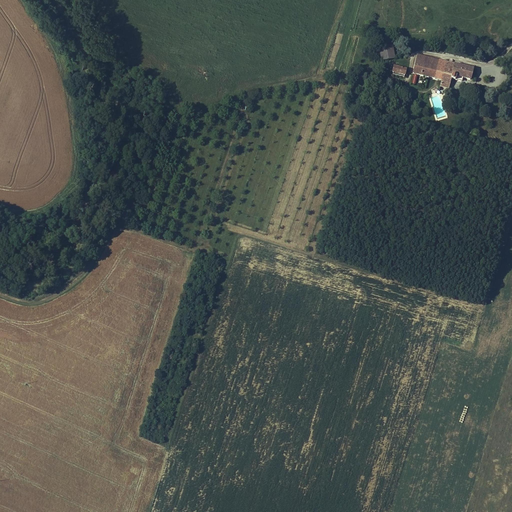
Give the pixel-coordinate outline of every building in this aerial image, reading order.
[(379,55),(383,54),(389,40),(378,42),(379,55)] [(389,40),(383,54),(393,53),(391,40),(389,40)] [(417,48),(412,65),(412,66),(428,70),(434,72),(439,54),(417,48)] [(438,79),(447,81),(450,71),(453,58),(439,54),(434,72),(440,73),(438,79)] [(471,62),(453,58),(450,71),(458,73),(459,69),(469,72),(471,62)] [(404,68),(405,62),(394,59),(393,65),(404,68)]
